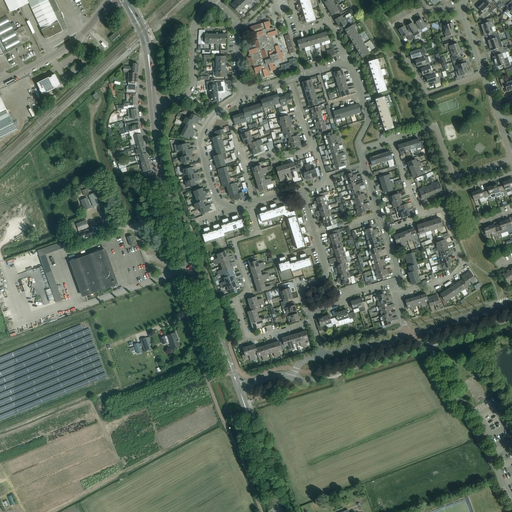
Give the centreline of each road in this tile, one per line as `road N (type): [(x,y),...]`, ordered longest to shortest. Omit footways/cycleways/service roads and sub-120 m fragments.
road 1 (residential): [(391,138),(417,207),(422,214),(444,210),(461,256),(448,277),(395,293)]
road 2 (residential): [(311,320),(259,337),(247,331),(236,301),(247,284),(234,242),(257,228),(249,203)]
road 3 (unclassified): [(511,498),(429,344)]
road 4 (residential): [(511,158),(457,176),(434,125),(391,138)]
road 5 (unclassified): [(293,378),(312,380),(429,344)]
road 6 (tertiary): [(0,82),(68,45),(111,0)]
road 7 (residential): [(298,191),(326,271),(302,288),(308,312)]
road 8 (residential): [(152,104),(187,92),(194,25),(211,0)]
road 9 (track): [(95,108),(94,150),(128,226),(136,228)]
road 10 (residential): [(222,202),(200,142),(215,111),(243,93)]
road 11 (tertiary): [(282,506),(237,386)]
road 12 (tertiary): [(237,386),(193,266)]
